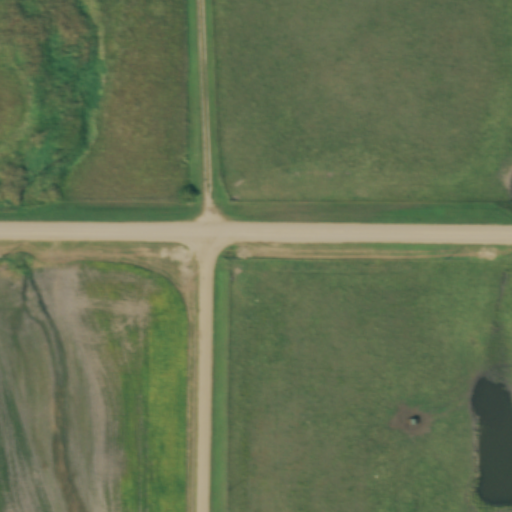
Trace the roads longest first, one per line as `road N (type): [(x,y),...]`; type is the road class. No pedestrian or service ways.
road 1 (residential): [(511,233),(0,228)]
road 2 (residential): [(203,511),(208,230)]
